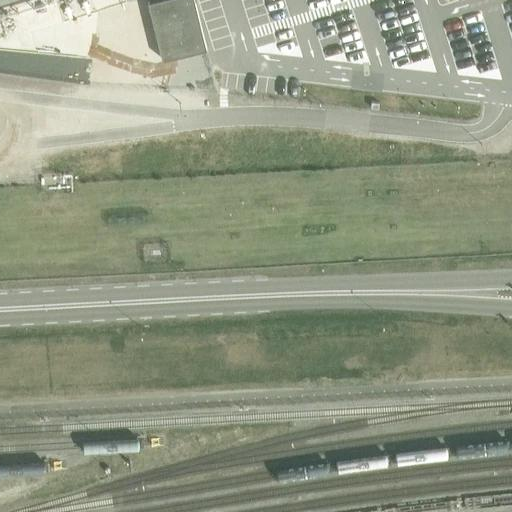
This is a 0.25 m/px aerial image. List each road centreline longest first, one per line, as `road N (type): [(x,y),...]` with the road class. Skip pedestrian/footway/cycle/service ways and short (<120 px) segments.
road 1 (secondary): [(0,310),(289,294)]
road 2 (secondary): [(511,279),(289,294)]
road 3 (secondary): [(289,294),(511,309)]
